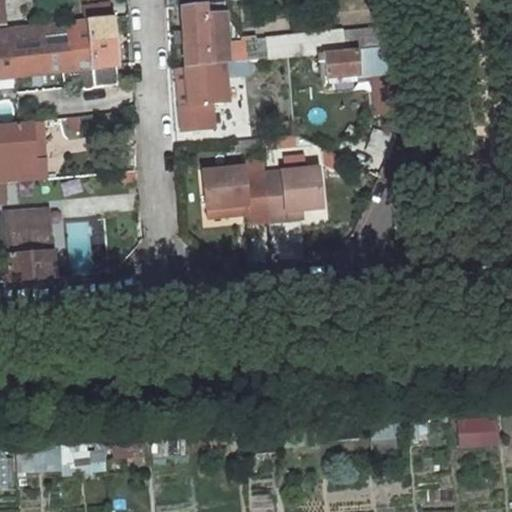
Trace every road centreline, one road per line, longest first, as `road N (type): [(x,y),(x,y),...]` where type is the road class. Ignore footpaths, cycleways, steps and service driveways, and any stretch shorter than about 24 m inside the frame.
road 1 (unclassified): [(165,305),(139,0)]
road 2 (residential): [(384,0),(410,80),(411,161),(353,289)]
road 3 (unclassified): [(165,305),(353,289)]
road 4 (unclassified): [(0,317),(165,305)]
road 5 (unclassified): [(353,289),(511,275)]
